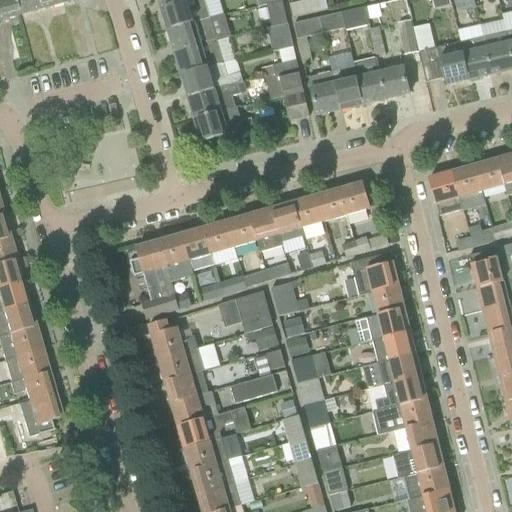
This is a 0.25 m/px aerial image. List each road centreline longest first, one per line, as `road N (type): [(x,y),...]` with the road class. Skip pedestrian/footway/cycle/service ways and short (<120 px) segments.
road 1 (unclassified): [(482,511),(387,156)]
road 2 (unclassified): [(127,511),(46,238)]
road 3 (unclassified): [(177,206),(387,156)]
road 4 (unclassified): [(177,206),(113,0)]
road 5 (unclassified): [(46,238),(177,206)]
road 6 (unclassified): [(46,238),(20,141),(0,121)]
road 7 (unclassified): [(387,156),(511,126)]
